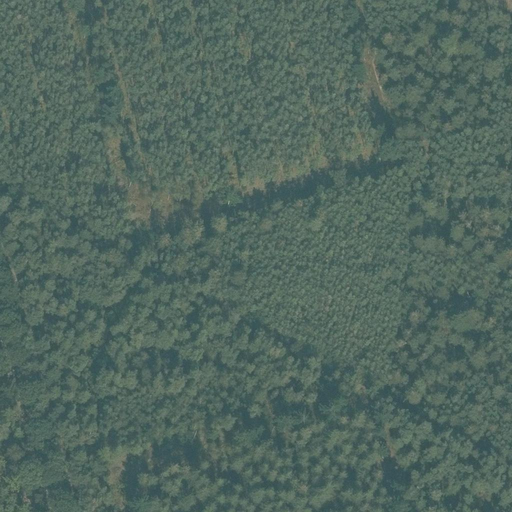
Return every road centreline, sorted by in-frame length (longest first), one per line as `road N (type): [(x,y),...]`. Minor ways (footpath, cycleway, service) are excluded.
road 1 (track): [(0,197),(390,403)]
road 2 (track): [(79,511),(0,234)]
road 3 (track): [(390,403),(511,467)]
